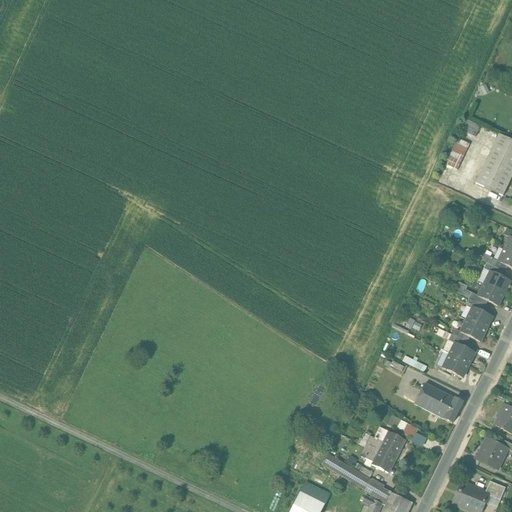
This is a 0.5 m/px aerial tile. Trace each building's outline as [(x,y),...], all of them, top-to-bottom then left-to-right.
[(511,141),(499,135),(475,185),(504,198),(511,180),(511,141)] [(458,171),(470,144),(458,139),(446,166),(458,171)] [(511,254),(504,250),(498,262),(498,263),(508,268),(511,269),(511,254)] [(498,262),(492,259),(489,265),(502,272),(505,273),(508,268),(498,263),(498,262)] [(489,265),(486,264),(483,270),(490,273),(490,272),(500,277),(502,272),(489,265)] [(500,277),(490,272),(490,273),(484,285),(503,295),(510,282),(500,277)] [(503,295),(484,285),(478,297),(478,298),(487,302),(497,307),(503,295)] [(487,302),(478,298),(478,297),(472,294),(469,300),(485,308),(487,302)] [(485,308),(469,300),(466,306),(472,309),(472,308),(482,313),(485,308)] [(482,313),(472,308),(472,309),(466,321),(486,331),(492,318),(482,313)] [(406,325),(418,331),(421,325),(409,319),(406,325)] [(486,331),(466,321),(460,333),(470,338),(480,343),(486,331)] [(470,338),(460,333),(454,330),(451,336),(467,344),(470,338)] [(467,344),(451,336),(448,342),(454,345),(455,344),(464,349),(467,344)] [(464,349),(455,344),(454,345),(449,357),(468,366),(474,354),(464,349)] [(404,357),(402,363),(425,372),(427,366),(404,357)] [(468,366),(449,357),(442,369),(462,379),(468,366)] [(403,368),(393,362),(389,368),(400,374),(403,368)] [(426,384),(415,405),(430,413),(441,392),(426,384)] [(455,399),(441,392),(430,413),(445,420),(445,421),(453,425),(464,403),(455,399)] [(368,398),(361,393),(356,401),(363,405),(368,398)] [(511,410),(503,406),(499,414),(500,414),(495,426),(504,431),(504,432),(511,435),(511,410)] [(348,413),(344,418),(350,422),(353,417),(348,413)] [(407,425),(399,421),(396,428),(403,432),(407,425)] [(403,432),(402,435),(412,440),(413,440),(416,434),(418,430),(407,425),(403,432)] [(405,441),(380,429),(374,439),(370,437),(365,448),(370,451),(378,455),(379,452),(395,460),(405,441)] [(426,439),(416,434),(413,440),(412,440),(411,443),(421,448),(426,439)] [(365,435),(360,446),(365,448),(370,437),(365,435)] [(499,446),(487,440),(477,460),(498,471),(507,452),(508,450),(499,446)] [(511,445),(502,440),(499,446),(508,450),(507,452),(511,454),(511,445)] [(395,460),(379,452),(378,455),(370,451),(365,448),(362,453),(367,455),(365,460),(373,463),(371,466),(388,475),(395,460)] [(372,481),(328,455),(321,465),(365,491),(372,481)] [(373,474),(362,468),(359,472),(370,479),(373,474)] [(384,487),(372,480),(372,481),(365,491),(364,493),(383,505),(385,507),(391,494),(383,489),(384,487)] [(505,489),(489,482),(485,493),(488,494),(488,496),(500,501),(505,489)] [(485,493),(461,483),(452,505),(469,511),(481,511),(488,496),(488,494),(485,493)] [(305,485),(290,511),(320,511),(328,497),(305,485)] [(409,511),(413,504),(391,494),(385,507),(382,511),(409,511)] [(367,511),(379,511),(383,505),(365,497),(362,504),(370,507),(367,511)]
